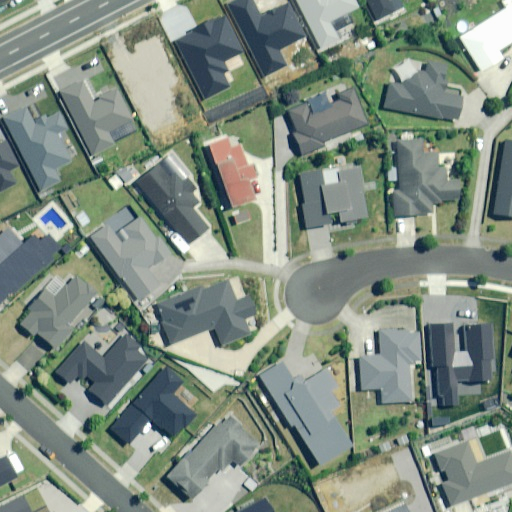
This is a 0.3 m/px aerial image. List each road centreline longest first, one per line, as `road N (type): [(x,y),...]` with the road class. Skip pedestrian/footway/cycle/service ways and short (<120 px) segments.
road 1 (residential): [(511,268),(385,265),(319,290)]
road 2 (residential): [(0,388),(137,511)]
road 3 (tertiary): [(0,59),(114,0)]
